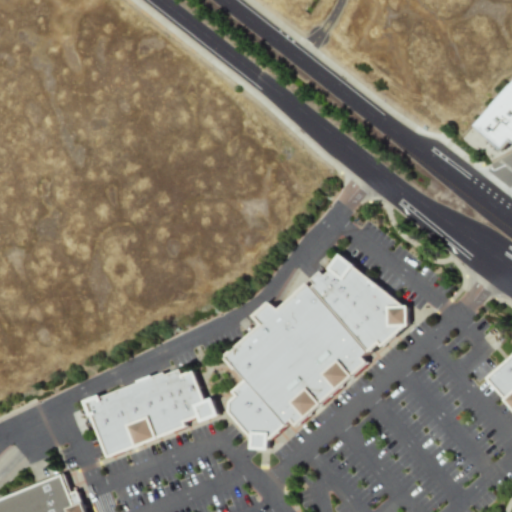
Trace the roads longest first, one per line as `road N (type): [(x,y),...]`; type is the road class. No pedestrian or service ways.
road 1 (secondary): [(147,0),(498,266)]
road 2 (secondary): [(511,218),(231,0)]
